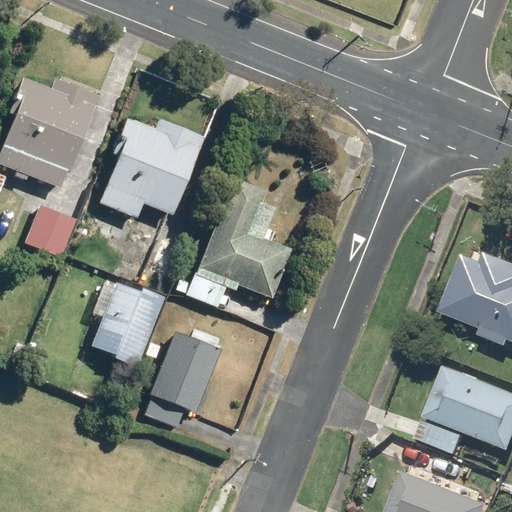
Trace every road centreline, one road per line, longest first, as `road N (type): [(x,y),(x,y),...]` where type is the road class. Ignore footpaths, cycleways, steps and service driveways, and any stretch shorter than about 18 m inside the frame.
road 1 (residential): [(265,511),(425,109)]
road 2 (tertiary): [(149,0),(425,109)]
